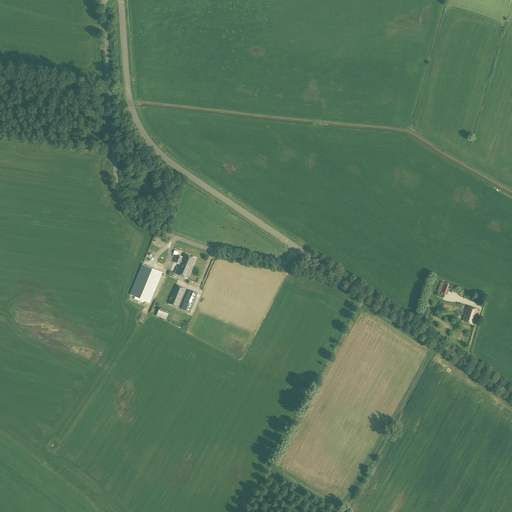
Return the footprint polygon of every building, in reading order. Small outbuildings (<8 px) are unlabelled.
[(195,258),(184,254),(183,258),(177,255),(174,262),(179,265),(175,274),(187,279),(193,264),(195,258)] [(150,303),(162,273),(142,264),(130,295),(150,303)] [(445,295),(449,285),(441,281),(437,292),(445,295)] [(178,307),(185,289),(176,285),(168,303),(178,307)] [(190,313),(198,294),(188,290),(181,309),(190,313)] [(472,324),(477,309),(467,306),(462,321),(472,324)]
